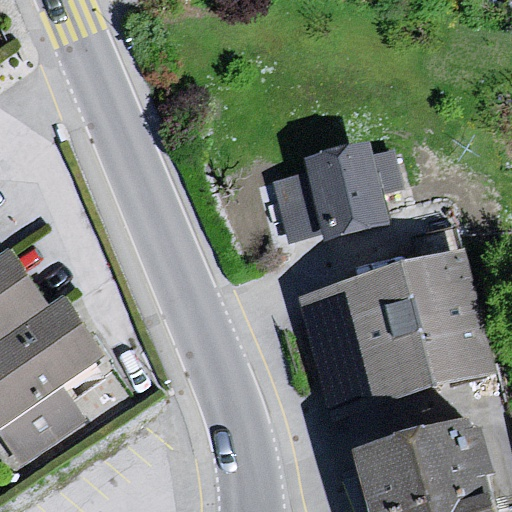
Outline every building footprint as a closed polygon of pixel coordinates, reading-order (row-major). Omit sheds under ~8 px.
[(308,177),(276,185),(291,246),(326,238),(328,246),(393,231),(384,196),(405,191),(396,151),(375,156),(373,148),(305,165),(308,177)] [(0,272),(0,364),(52,325),(3,270),(0,272)] [(463,274),(299,313),(333,430),(493,389),(463,274)] [(52,325),(0,364),(0,438),(105,372),(62,317),(52,325)] [(492,511),(479,446),(348,471),(361,511),(492,511)]
